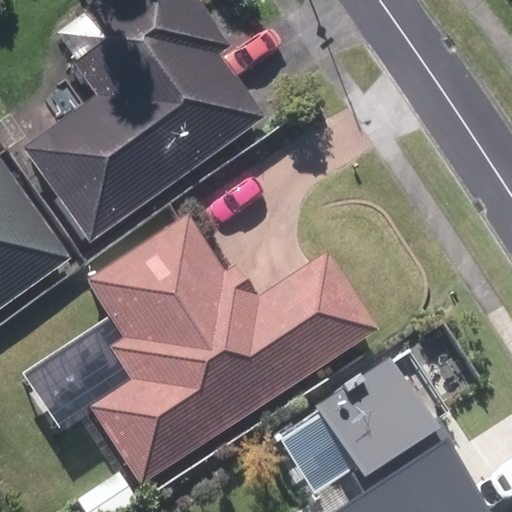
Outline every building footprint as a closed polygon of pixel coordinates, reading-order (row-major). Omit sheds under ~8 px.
[(22,160),(88,253),(260,129),(215,67),(227,59),(185,0),(110,0),(80,22),(104,55),(73,77),(96,107),(22,160)] [(0,318),(68,269),(0,176),(0,318)] [(90,417),(140,494),(374,342),(325,266),(254,312),(232,278),(220,285),(185,229),(86,293),(125,351),(110,360),(131,391),(90,417)] [(373,486),(332,511),(499,511),(450,434),(449,435),(398,354),(320,403),(373,486)] [(95,506),(98,511),(132,511),(118,490),(95,506)]
